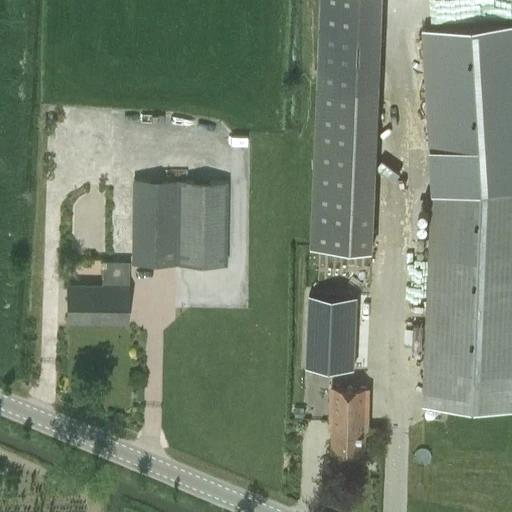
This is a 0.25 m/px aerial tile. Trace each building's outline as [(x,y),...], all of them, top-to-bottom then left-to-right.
[(511,22),(423,28),(432,186),(429,250),(423,406),(511,409),(511,22)] [(317,86),(311,247),(373,250),(380,89),(317,86)] [(131,263),(176,264),(227,265),(227,181),(178,179),(132,178),(131,263)] [(126,320),(127,260),(102,260),(101,286),(67,286),(66,319),(126,320)] [(306,366),(354,367),(357,295),(309,294),(306,366)] [(369,387),(331,385),(330,421),(332,421),(331,453),(364,454),(364,430),(367,431),(369,387)]
